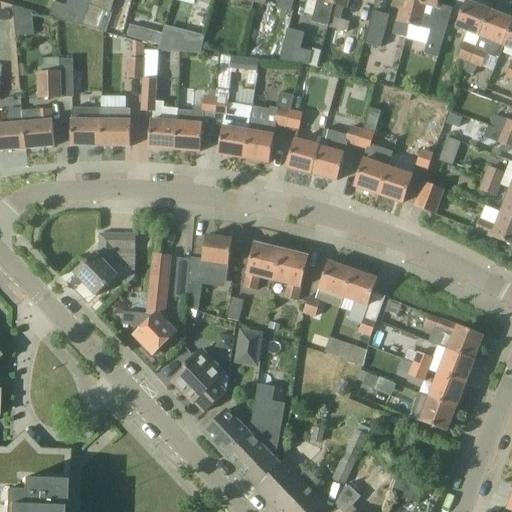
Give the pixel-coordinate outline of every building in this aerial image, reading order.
[(90,0),(69,0),(62,20),(82,27),(90,0)] [(90,0),(82,27),(99,33),(99,31),(107,34),(114,14),(110,13),(114,0),(90,0)] [(293,0),(278,0),(276,9),(291,12),(293,0)] [(332,17),(336,0),(318,0),(313,23),(329,28),(332,17)] [(336,0),(332,17),(341,19),(345,7),(347,8),(349,0),(336,0)] [(411,24),(417,0),(407,0),(405,9),(402,8),(399,21),(411,24)] [(417,0),(411,24),(406,38),(418,41),(420,35),(429,37),(425,53),(439,57),(453,11),(438,6),(439,0),(417,0)] [(470,32),(481,36),(491,11),(467,1),(457,26),(470,32)] [(33,12),(14,6),(15,25),(34,24),(33,12)] [(481,36),(477,47),(488,52),(500,56),(505,45),(511,27),(511,18),(491,11),(481,36)] [(375,13),(367,45),(382,49),(390,18),(375,13)] [(164,34),(160,45),(159,50),(179,52),(184,32),(165,28),(164,34)] [(157,32),(145,29),(141,41),(154,44),(160,45),(164,34),(157,32)] [(301,51),(306,35),(289,31),(280,63),(309,67),(312,54),(301,51)] [(477,47),(466,43),(460,58),(467,60),(471,62),(477,47)] [(477,47),(471,62),(478,65),(482,66),(483,65),(488,52),(477,47)] [(59,60),(60,97),(60,98),(75,97),(74,76),(73,76),(72,60),(59,60)] [(129,60),(128,80),(143,80),(144,61),(129,60)] [(474,75),(478,65),(471,62),(467,60),(463,71),(474,75)] [(39,98),(60,97),(59,72),(38,72),(39,98)] [(158,81),(143,80),(142,110),(155,111),(156,111),(156,110),(158,81)] [(271,109),(268,125),(251,122),(245,158),(271,163),(277,126),(288,128),(291,112),(294,97),(280,94),(278,110),(271,109)] [(217,98),(206,97),(205,109),(205,113),(215,114),(217,98)] [(227,109),(229,99),(217,98),(215,114),(226,115),(219,154),(245,158),(251,122),(253,113),(227,109)] [(102,108),(102,146),(132,147),(132,120),(131,120),(131,109),(117,109),(117,106),(102,106),(102,108)] [(72,146),(102,146),(102,108),(73,108),(73,120),(72,120),(72,146)] [(372,146),(382,111),(369,108),(363,130),(358,146),(368,149),(370,150),(372,146)] [(0,151),(26,149),(23,111),(23,109),(8,110),(9,112),(0,113),(0,151)] [(23,111),(26,149),(56,146),(54,120),(53,120),(52,109),(23,111)] [(156,110),(156,111),(155,111),(154,120),(152,120),(150,148),(176,150),(178,122),(179,111),(156,110)] [(303,114),(291,112),(288,128),(300,130),(303,114)] [(458,128),(462,118),(451,113),(447,123),(458,128)] [(202,152),(204,123),(178,122),(176,150),(202,152)] [(358,146),(363,130),(351,127),(349,135),(347,143),(349,143),(358,146)] [(326,128),(321,147),(313,174),(339,181),(346,154),(349,143),(347,143),(349,135),(326,128)] [(511,134),(504,131),(500,142),(511,147),(511,134)] [(313,174),(321,147),(295,141),(288,167),(313,174)] [(394,154),(372,146),(370,150),(368,149),(356,186),(380,194),(389,169),(394,154)] [(423,150),(417,167),(429,171),(435,154),(423,150)] [(453,165),(457,155),(444,151),(440,161),(453,165)] [(486,178),(501,185),(506,174),(490,167),(486,178)] [(405,203),(412,177),(389,169),(380,194),(405,203)] [(497,196),(501,185),(486,178),(481,190),(497,196)] [(421,186),(414,206),(436,214),(443,194),(421,186)] [(511,189),(503,213),(511,216),(511,189)] [(511,216),(503,213),(498,226),(481,219),(476,230),(493,237),(511,244),(511,216)] [(137,276),(137,235),(100,235),(101,250),(97,253),(75,273),(97,296),(118,276),(127,286),(137,276)] [(213,276),(228,278),(234,239),(207,235),(203,262),(190,260),(188,280),(201,282),(202,277),(213,278),(213,276)] [(275,281),(283,250),(255,243),(248,274),(245,287),(257,290),(261,277),(275,281)] [(283,250),(275,281),(289,284),(286,297),(298,301),(302,287),(302,288),(310,257),(283,250)] [(165,318),(172,257),(154,255),(152,275),(147,326),(135,336),(154,355),(177,333),(165,318)] [(187,297),(187,284),(188,280),(189,260),(190,257),(178,257),(174,296),(187,297)] [(345,297),(354,271),(329,262),(320,288),(345,297)] [(354,271),(345,297),(341,308),(352,312),(352,313),(365,318),(360,332),(372,336),(387,296),(374,292),(379,280),(354,271)] [(232,295),(227,317),(240,321),(245,299),(232,295)] [(302,311),(316,316),(321,300),(308,295),(302,311)] [(386,312),(398,316),(402,306),(390,301),(386,312)] [(433,344),(450,350),(475,359),(484,335),(430,315),(427,322),(439,327),(433,344)] [(281,324),(271,321),(269,329),(279,331),(281,324)] [(237,330),(236,364),(260,365),(262,330),(237,330)] [(330,337),(325,353),(340,357),(350,361),(355,346),(330,337)] [(229,378),(202,349),(185,366),(187,368),(174,381),(195,403),(197,401),(206,411),(205,411),(206,412),(227,392),(229,378)] [(475,359),(450,350),(440,374),(466,384),(475,359)] [(172,382),(183,359),(170,353),(159,376),(172,382)] [(415,364),(430,370),(434,359),(419,353),(415,364)] [(430,370),(415,364),(411,376),(425,381),(430,370)] [(364,384),(374,388),(378,377),(368,373),(368,374),(364,384)] [(466,384),(440,374),(431,398),(456,408),(466,384)] [(264,433),(267,415),(270,396),(256,394),(253,413),(250,433),(227,455),(257,487),(281,465),(259,442),(264,433)] [(456,408),(431,398),(422,422),(447,432),(456,408)] [(204,432),(227,455),(250,433),(228,409),(204,432)] [(322,443),(325,429),(315,426),(312,441),(322,443)] [(332,478),(346,484),(369,434),(355,427),(332,478)] [(63,511),(65,481),(63,481),(63,452),(23,451),(19,446),(15,442),(6,450),(0,450),(0,502),(4,503),(3,511),(63,511)] [(283,462),(281,465),(257,487),(281,511),(315,511),(324,504),(311,491),(321,482),(310,471),(300,480),(283,462)] [(419,503),(425,489),(398,479),(392,493),(419,503)] [(362,497),(348,484),(336,505),(343,511),(359,511),(353,506),(362,497)]
